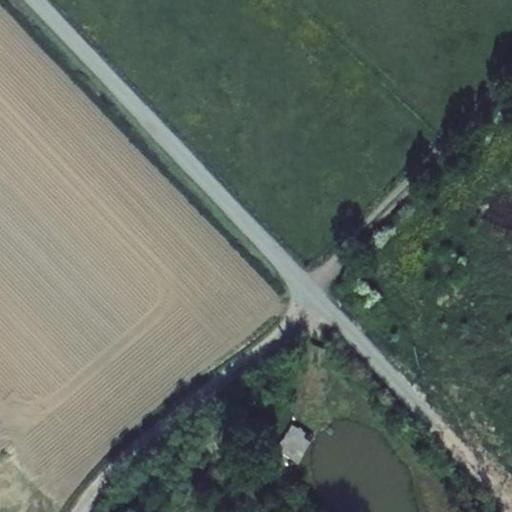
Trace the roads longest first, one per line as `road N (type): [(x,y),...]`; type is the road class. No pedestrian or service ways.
road 1 (track): [(35,0),(510,511)]
road 2 (track): [(83,511),(321,306)]
